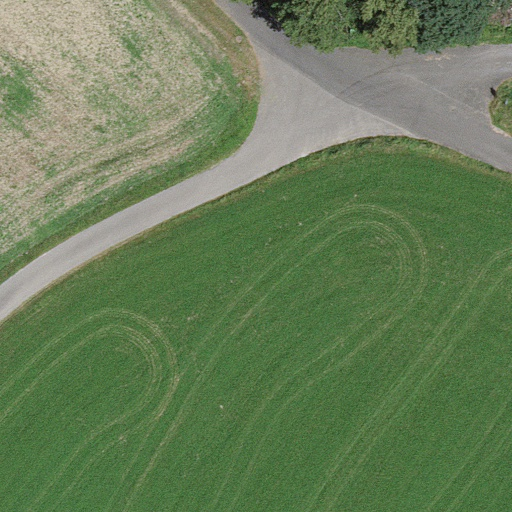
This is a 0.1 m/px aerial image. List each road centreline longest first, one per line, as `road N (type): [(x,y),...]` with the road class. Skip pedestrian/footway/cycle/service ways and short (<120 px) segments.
road 1 (track): [(324,96),(300,128),(219,182),(49,268),(0,308)]
road 2 (track): [(511,163),(438,130),(324,96)]
road 3 (track): [(324,96),(230,0)]
road 4 (track): [(392,90),(478,71),(511,72)]
